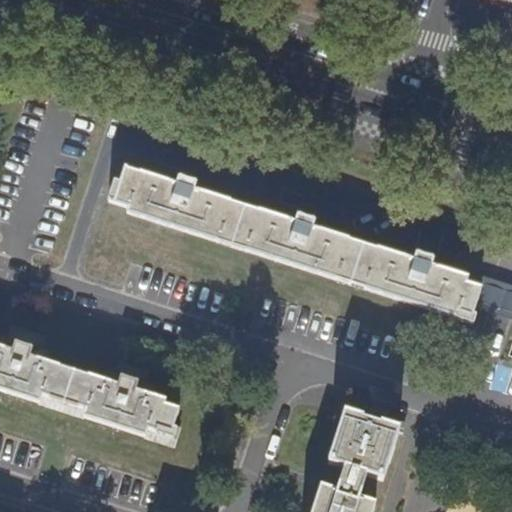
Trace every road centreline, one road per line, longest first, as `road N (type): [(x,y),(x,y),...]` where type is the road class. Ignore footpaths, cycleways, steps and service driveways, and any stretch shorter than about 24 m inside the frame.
road 1 (primary): [(0,3),(397,125)]
road 2 (primary): [(414,74),(170,0)]
road 3 (primary): [(397,125),(511,162)]
